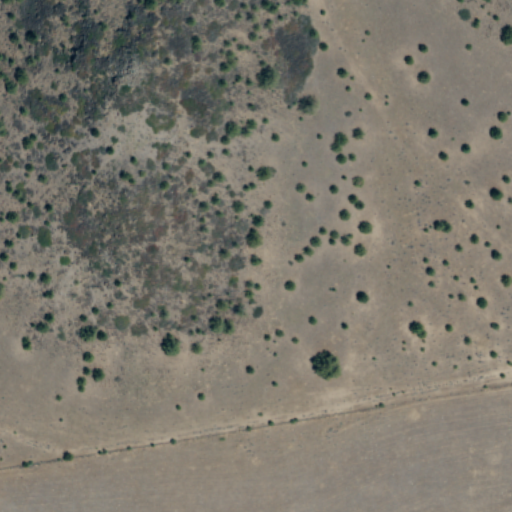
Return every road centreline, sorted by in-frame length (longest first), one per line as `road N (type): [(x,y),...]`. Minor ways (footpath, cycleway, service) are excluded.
road 1 (track): [(0,433),(96,446),(511,360)]
road 2 (track): [(320,0),(399,144),(511,247)]
